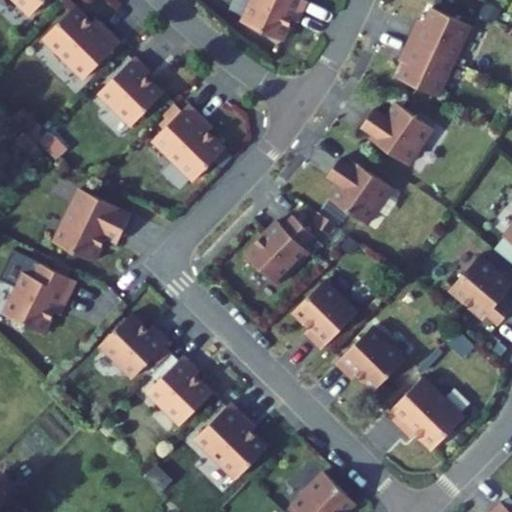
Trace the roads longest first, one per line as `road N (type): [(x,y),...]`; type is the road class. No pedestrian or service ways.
road 1 (residential): [(302,106),(177,246),(178,271),(413,511)]
road 2 (residential): [(165,0),(302,106)]
road 3 (residential): [(423,511),(511,415)]
road 4 (residential): [(359,0),(302,106)]
